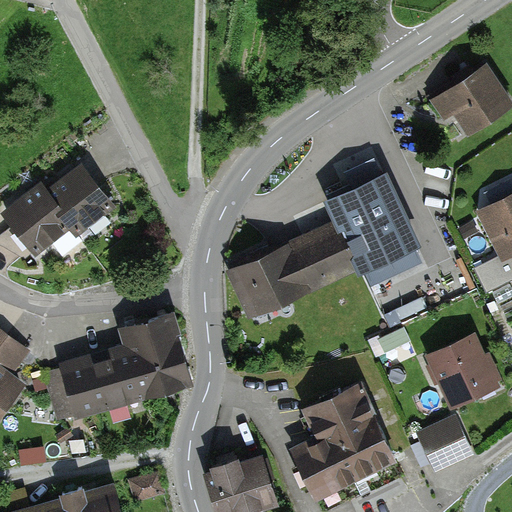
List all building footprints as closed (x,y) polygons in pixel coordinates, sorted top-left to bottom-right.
[(482,65),(429,96),(452,136),(505,105),(482,65)] [(387,160),(323,191),(360,265),(423,235),(387,160)] [(36,180),(0,206),(0,214),(30,256),(63,232),(69,240),(112,209),(78,162),(42,188),(36,180)] [(511,192),(476,209),(500,261),(511,254),(511,192)] [(333,218),(226,267),(247,313),(354,264),(333,218)] [(130,344),(58,363),(71,413),(195,381),(176,309),(124,323),(130,344)] [(0,422),(26,384),(12,374),(29,349),(0,329),(0,422)] [(469,331),(426,352),(454,408),(497,386),(469,331)] [(311,444),(290,453),(311,499),(393,462),(358,384),(297,411),(311,444)] [(456,414),(420,431),(439,471),(475,454),(456,414)] [(256,453),(204,472),(218,511),(245,511),(274,502),(256,453)] [(117,511),(109,483),(10,511),(117,511)]
